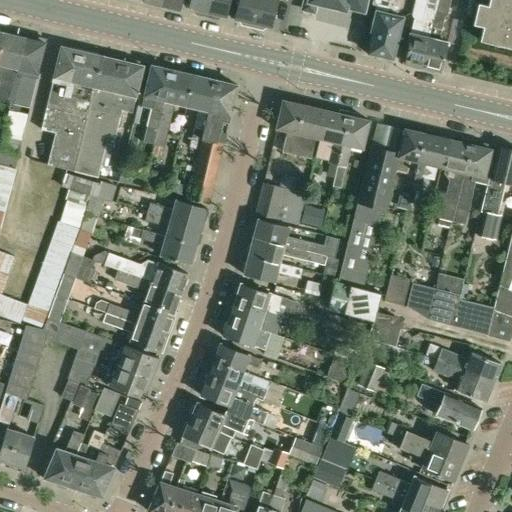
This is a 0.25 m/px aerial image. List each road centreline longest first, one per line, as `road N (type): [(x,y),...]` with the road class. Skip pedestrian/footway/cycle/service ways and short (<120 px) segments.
road 1 (residential): [(121,511),(207,321),(272,62)]
road 2 (tertiary): [(272,62),(5,0)]
road 3 (tertiary): [(511,118),(272,62)]
